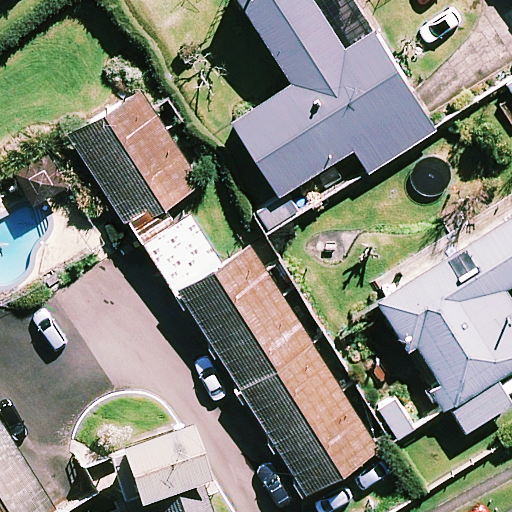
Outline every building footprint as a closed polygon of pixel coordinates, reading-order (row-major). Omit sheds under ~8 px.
[(240,0),(285,70),(223,110),(272,188),(347,140),(363,166),(430,124),(351,0),(240,0)] [(511,70),(500,78),(511,96),(511,70)] [(194,180),(133,81),(62,125),(124,224),(194,180)] [(63,180),(42,147),(8,168),(29,201),(63,180)] [(511,274),(511,198),(369,290),(442,403),(448,398),(465,424),(507,397),(491,372),(511,358),(511,304),(498,283),(511,274)] [(280,296),(294,287),(276,258),(262,268),(243,237),(214,255),(184,208),(141,235),(301,486),(372,441),(339,388),(351,380),(329,347),(317,354),(310,343),(322,335),(302,303),(290,311),(280,296)] [(203,511),(173,419),(98,444),(120,511),(203,511)] [(0,511),(37,511),(48,505),(0,431),(0,511)]
